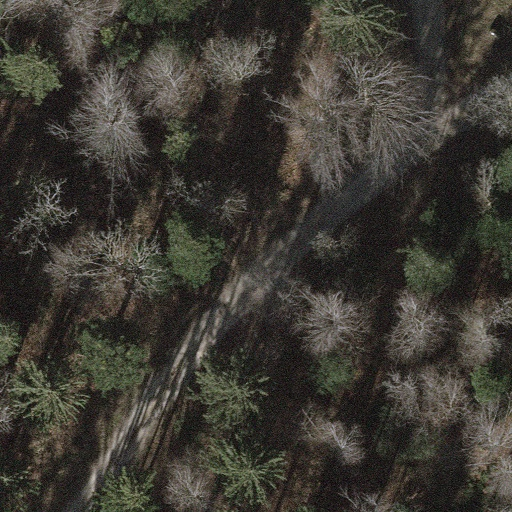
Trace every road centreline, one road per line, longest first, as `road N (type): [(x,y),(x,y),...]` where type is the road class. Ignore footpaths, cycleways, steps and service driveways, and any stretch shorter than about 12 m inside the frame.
road 1 (track): [(73,511),(188,358),(264,274),(451,123),(511,91)]
road 2 (track): [(428,0),(418,148)]
